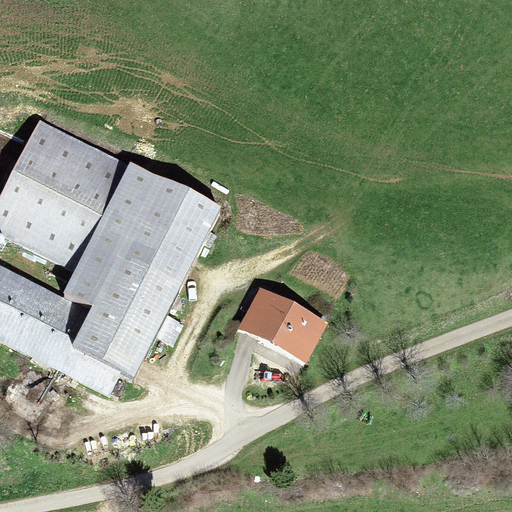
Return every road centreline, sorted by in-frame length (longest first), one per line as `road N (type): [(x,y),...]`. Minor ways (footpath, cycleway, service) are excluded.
road 1 (unclassified): [(511,316),(422,350),(198,464),(0,509)]
road 2 (track): [(0,399),(56,435),(141,407),(175,388),(222,275),(322,228)]
